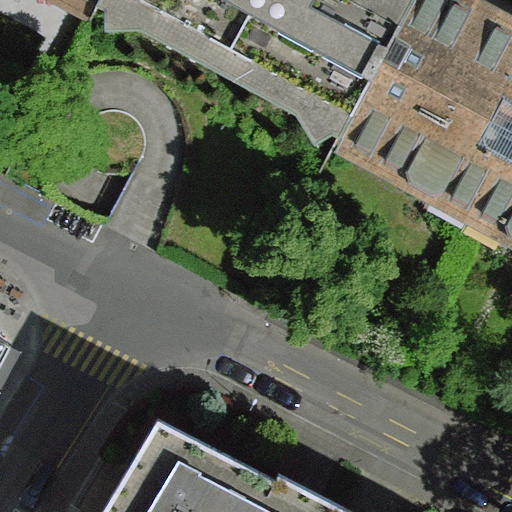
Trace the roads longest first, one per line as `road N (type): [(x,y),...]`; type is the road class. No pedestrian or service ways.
road 1 (residential): [(511,471),(237,325),(119,291)]
road 2 (residential): [(0,508),(119,291)]
road 3 (residential): [(0,231),(119,291)]
